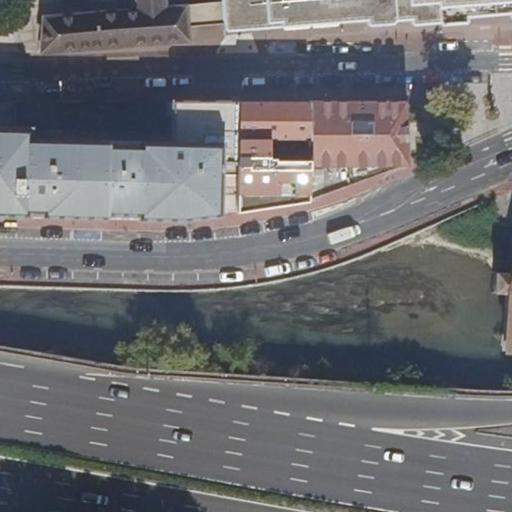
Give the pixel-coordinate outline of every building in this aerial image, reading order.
[(106,48),(189,41),(187,29),(186,6),(166,7),(165,0),(139,0),(140,8),(58,16),(44,17),(41,53),(106,48)] [(511,0),(221,0),(222,3),(224,25),(252,22),(253,31),(385,19),(395,18),(395,20),(438,17),(438,19),(511,12),(511,0)] [(186,6),(187,29),(224,25),(222,3),(186,6)] [(338,190),(409,166),(406,104),(362,103),(310,102),(310,104),(312,157),(309,200),(338,190)] [(214,216),(239,212),(240,103),(177,103),(176,148),(107,146),(32,144),(33,133),(0,132),(0,215),(19,216),(31,216),(31,212),(46,212),(46,216),(90,217),(110,218),(110,214),(142,214),(142,219),(180,220),(190,220),(214,216)] [(269,157),(312,157),(310,104),(275,104),(254,103),(254,114),(256,117),(264,117),(263,138),(251,138),(251,162),(269,162),(269,157)] [(496,296),(508,296),(509,293),(511,279),(511,277),(497,277),(496,296)]
